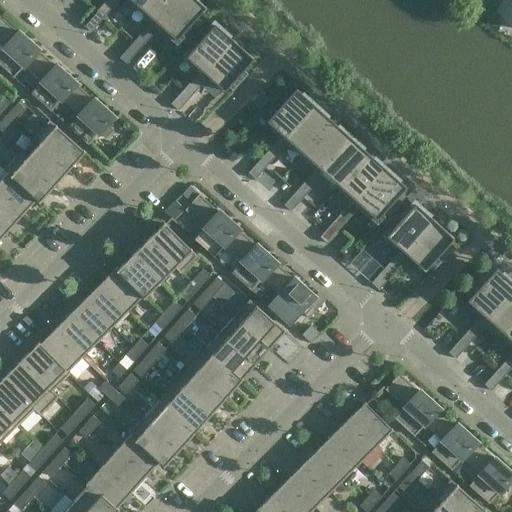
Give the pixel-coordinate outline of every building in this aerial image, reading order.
[(105,0),(99,7),(106,14),(118,0),(105,0)] [(158,21),(176,0),(144,0),(140,5),(158,21)] [(204,7),(197,0),(176,0),(158,21),(175,36),(175,37),(176,38),(204,7)] [(511,0),(510,0),(505,11),(502,10),(501,13),(511,17),(511,0)] [(106,14),(99,7),(83,25),(90,31),(106,14)] [(0,43),(4,47),(0,50),(0,64),(13,76),(24,65),(23,64),(37,48),(0,14),(0,43)] [(136,38),(134,40),(141,46),(144,44),(157,29),(150,23),(136,38)] [(205,72),(233,40),(214,24),(186,55),(188,56),(205,72)] [(126,64),(141,46),(134,40),(119,57),(126,64)] [(252,57),(233,40),(205,72),(223,87),(222,87),(224,89),(252,57)] [(75,82),(47,57),(37,48),(23,64),(24,65),(41,80),(31,92),(51,110),(61,98),(60,97),(75,82)] [(185,87),(184,88),(192,95),(193,93),(206,79),(199,72),(185,87)] [(113,116),(84,90),(75,82),(60,97),(61,98),(79,114),(68,126),(88,144),(113,116)] [(178,110),(192,95),(184,88),(170,104),(178,110)] [(285,135),(314,105),(295,88),(267,120),(269,121),(285,135)] [(268,99),(261,91),(251,100),(259,108),(268,99)] [(0,110),(1,112),(13,99),(6,92),(0,98),(0,110)] [(27,107),(20,100),(8,113),(15,119),(27,107)] [(303,151),(332,121),(314,105),(285,135),(303,151)] [(0,129),(3,133),(15,119),(8,113),(0,121),(0,129)] [(83,149),(49,119),(34,136),(68,166),(83,149)] [(321,167),(350,137),(332,121),(303,151),(321,167)] [(68,166),(34,136),(33,137),(39,142),(26,157),(20,151),(20,152),(53,182),(68,166)] [(338,183),(368,153),(350,137),(321,167),(338,183)] [(279,138),(263,155),(270,161),(286,145),(279,138)] [(53,182),(20,152),(5,168),(36,196),(35,197),(38,199),(53,182)] [(356,199),(386,169),(368,153),(338,183),(356,199)] [(270,161),(263,155),(248,172),(255,179),(270,161)] [(36,196),(5,168),(4,169),(7,172),(0,180),(0,192),(21,212),(35,197),(36,196)] [(404,186),(386,169),(356,199),(375,215),(375,216),(376,217),(404,186)] [(315,170),(299,187),(306,194),(322,176),(315,170)] [(284,204),(290,211),(306,194),(299,187),(284,204)] [(0,221),(7,228),(21,212),(0,192),(0,221)] [(204,226),(194,238),(213,256),(224,244),(223,243),(237,227),(199,193),(185,209),(204,226)] [(350,202),(335,219),(342,226),(357,209),(350,202)] [(405,251),(433,220),(414,203),(386,234),(388,236),(388,235),(405,251)] [(320,236),(327,243),(342,226),(335,219),(320,236)] [(452,237),(433,220),(405,251),(423,266),(422,267),(424,268),(452,237)] [(197,255),(165,223),(149,239),(181,271),(197,255)] [(274,261),(247,236),(237,227),(223,243),(224,244),(241,260),(231,271),(251,289),(261,277),(260,277),(274,261)] [(181,271),(149,239),(134,254),(160,280),(174,266),(180,272),(181,271)] [(385,266),(385,267),(392,274),(393,273),(406,258),(399,252),(385,266)] [(160,280),(134,254),(119,268),(118,270),(144,296),(160,280)] [(313,295),(284,270),(274,261),(260,277),(261,277),(279,293),(269,305),(288,323),(313,295)] [(118,270),(119,268),(118,267),(99,285),(126,311),(142,295),(143,297),(144,296),(118,270)] [(379,289),(392,274),(385,267),(371,282),(379,289)] [(198,288),(210,275),(203,268),(191,282),(198,288)] [(486,315),(511,286),(511,282),(495,268),(467,299),(469,300),(486,315)] [(224,283),(216,276),(205,289),(212,296),(224,283)] [(186,301),(198,288),(191,282),(179,295),(186,301)] [(126,311),(99,285),(84,301),(110,327),(126,311)] [(504,331),(511,322),(511,286),(486,315),(504,331)] [(200,309),(212,296),(205,289),(193,303),(200,309)] [(283,329),(249,299),(234,316),(268,346),(283,329)] [(169,321),(181,307),(174,300),(162,314),(169,321)] [(110,327),(84,301),(68,317),(94,343),(110,327)] [(183,328),(195,315),(188,308),(176,321),(183,328)] [(169,321),(162,314),(155,322),(162,328),(169,321)] [(268,346),(234,316),(220,332),(254,362),(268,346)] [(94,343),(68,317),(52,333),(78,359),(94,343)] [(479,317),(463,335),(470,341),(486,324),(479,317)] [(171,342),(183,328),(176,321),(163,335),(171,342)] [(254,362),(220,332),(205,348),(239,378),(254,362)] [(78,359),(52,333),(41,344),(40,345),(69,373),(67,370),(78,359)] [(463,335),(448,352),(455,358),(470,341),(463,335)] [(126,354),(133,361),(148,345),(140,338),(126,354)] [(40,345),(41,344),(39,342),(21,360),(57,396),(58,395),(52,390),(69,373),(40,345)] [(153,362),(165,348),(158,342),(146,355),(153,362)] [(239,378),(205,348),(190,365),(224,395),(239,378)] [(511,352),(499,367),(506,373),(511,366),(511,352)] [(140,376),(153,362),(146,355),(133,369),(140,376)] [(57,396),(21,360),(4,377),(40,413),(57,396)] [(126,369),(119,362),(111,370),(119,377),(126,369)] [(224,395),(190,365),(175,382),(209,412),(224,395)] [(491,390),(506,373),(499,367),(484,384),(491,390)] [(423,422),(437,406),(399,372),(385,388),(404,406),(394,417),(414,435),(424,423),(423,422)] [(130,373),(118,387),(125,393),(138,379),(130,373)] [(40,413),(4,377),(0,381),(0,406),(18,424),(34,408),(40,414),(40,413)] [(105,380),(98,388),(109,398),(116,390),(105,380)] [(209,412),(175,382),(160,399),(193,429),(209,412)] [(87,397),(73,413),(81,419),(95,404),(87,397)] [(193,429),(160,399),(144,416),(178,446),(193,429)] [(392,429),(365,403),(350,418),(376,445),(392,429)] [(18,424),(0,406),(0,440),(1,441),(18,424)] [(461,456),(475,440),(437,406),(423,422),(424,423),(442,439),(431,451),(451,469),(462,457),(461,456)] [(60,428),(67,434),(81,419),(73,413),(60,428)] [(92,415),(78,431),(85,438),(100,421),(92,415)] [(178,446),(144,416),(129,433),(163,463),(178,446)] [(376,445),(350,418),(334,434),(361,460),(376,445)] [(55,433),(41,448),(49,455),(62,440),(55,433)] [(163,463),(129,433),(128,434),(129,434),(115,450),(143,475),(157,459),(162,464),(163,463)] [(361,460),(334,434),(319,449),(345,475),(361,460)] [(511,476),(511,473),(485,449),(475,440),(461,456),(462,457),(479,473),(469,484),(489,502),(511,476)] [(71,454),(63,447),(57,455),(64,462),(71,454)] [(28,464),(35,470),(49,455),(41,448),(28,464)] [(345,475),(319,449),(304,464),(330,491),(345,475)] [(143,475),(115,450),(100,467),(128,492),(143,475)] [(64,462),(57,455),(44,469),(51,476),(64,462)] [(403,457),(388,473),(395,480),(410,464),(403,457)] [(421,460),(410,472),(417,479),(429,466),(421,460)] [(330,491),(304,464),(288,480),(314,506),(330,491)] [(128,492),(100,467),(87,482),(114,507),(115,506),(128,492)] [(23,469),(9,484),(17,491),(30,476),(23,469)] [(410,472),(398,486),(405,493),(417,479),(410,472)] [(46,482),(38,475),(26,489),(33,496),(46,482)] [(480,511),(484,509),(450,478),(435,495),(453,511),(480,511)] [(308,511),(314,506),(288,480),(273,495),(289,511),(308,511)] [(114,507),(87,482),(86,483),(87,484),(73,500),(85,511),(112,511),(117,507),(115,506),(114,507)] [(17,491),(9,484),(2,492),(9,499),(17,491)] [(26,489),(13,503),(21,510),(33,496),(26,489)] [(374,489),(359,505),(367,511),(381,496),(374,489)] [(392,492),(381,505),(388,511),(400,499),(392,492)] [(289,511),(273,495),(257,510),(259,511),(289,511)] [(453,511),(435,495),(434,496),(440,501),(430,511),(453,511)] [(85,511),(73,500),(62,511),(85,511)]
